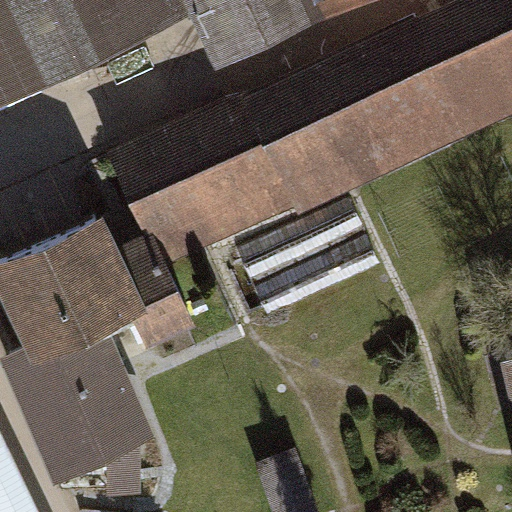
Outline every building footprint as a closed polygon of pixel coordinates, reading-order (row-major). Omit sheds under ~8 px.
[(0,0),(0,77),(162,0),(181,0),(205,48),(304,0),(0,0)] [(511,119),(511,0),(488,0),(425,30),(420,19),(111,166),(145,237),(163,273),(173,268),(299,208),(304,218),(511,119)] [(241,254),(256,284),(366,233),(352,202),(241,254)] [(0,283),(31,348),(3,361),(62,483),(160,436),(111,336),(147,319),(155,315),(122,248),(109,220),(0,271),(0,283)] [(256,284),(273,321),(383,270),(366,233),(256,284)] [(147,319),(160,347),(202,326),(173,268),(163,273),(145,237),(122,248),(155,315),(147,319)] [(0,511),(29,511),(0,450),(0,511)] [(271,478),(280,511),(317,511),(305,469),(271,478)] [(121,476),(120,493),(149,495),(150,478),(121,476)]
